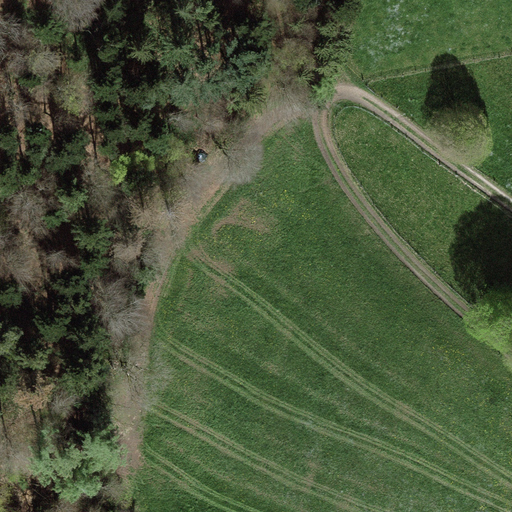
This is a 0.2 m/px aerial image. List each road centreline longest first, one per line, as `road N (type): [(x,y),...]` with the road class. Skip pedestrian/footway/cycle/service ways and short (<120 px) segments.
road 1 (track): [(115,511),(88,417),(151,281),(249,115),(278,101),(328,95)]
road 2 (track): [(511,353),(394,243),(340,177),(318,114),(328,95)]
road 3 (track): [(328,95),(360,99),(511,207)]
